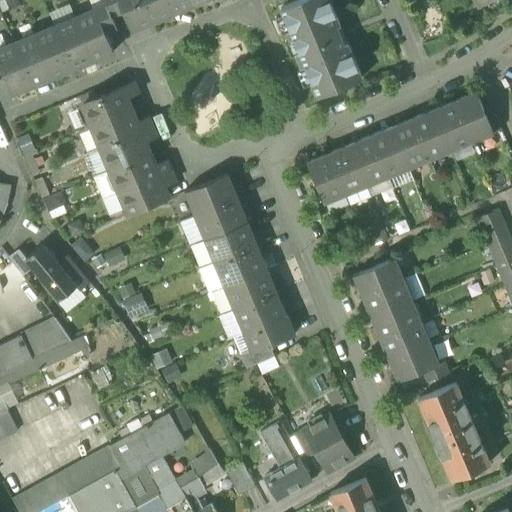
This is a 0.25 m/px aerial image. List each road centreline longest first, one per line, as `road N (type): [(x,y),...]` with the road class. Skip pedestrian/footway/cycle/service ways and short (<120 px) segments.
road 1 (residential): [(250,4),(145,55),(195,177),(271,146)]
road 2 (residential): [(393,441),(271,146)]
road 3 (residential): [(305,133),(250,4)]
road 4 (residential): [(305,133),(426,82)]
